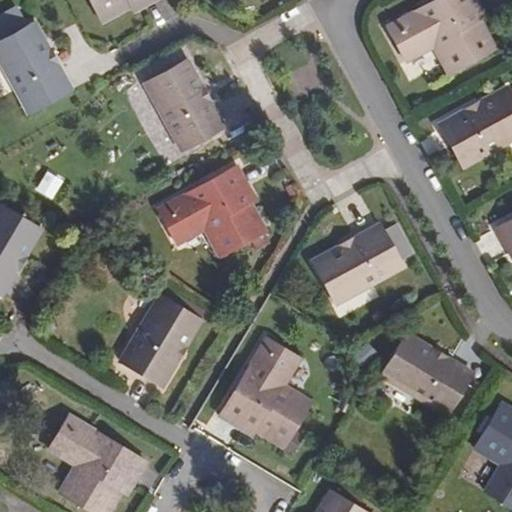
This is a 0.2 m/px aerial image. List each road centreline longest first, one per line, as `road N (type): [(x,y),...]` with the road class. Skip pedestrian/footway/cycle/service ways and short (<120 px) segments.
road 1 (residential): [(343,0),(338,19),(348,45),(481,290),(511,329)]
road 2 (residential): [(167,511),(204,449),(280,495),(270,511)]
